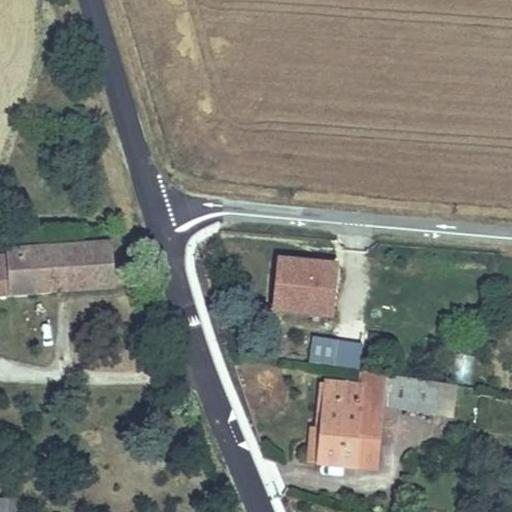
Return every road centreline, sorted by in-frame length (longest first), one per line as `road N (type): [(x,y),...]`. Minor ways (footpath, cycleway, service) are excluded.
road 1 (unclassified): [(511,233),(220,208),(154,218)]
road 2 (unclassified): [(261,511),(154,218)]
road 3 (unclassified): [(154,218),(88,0)]
